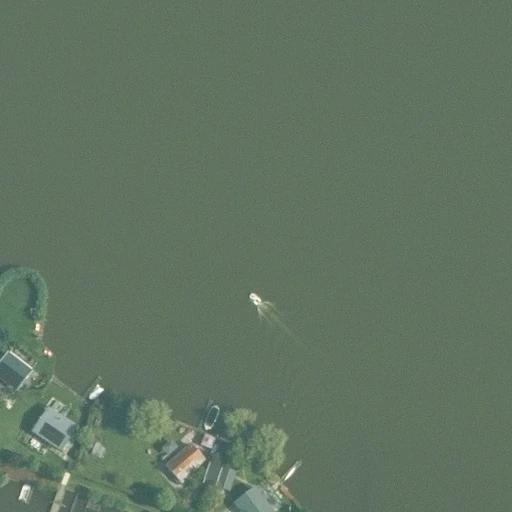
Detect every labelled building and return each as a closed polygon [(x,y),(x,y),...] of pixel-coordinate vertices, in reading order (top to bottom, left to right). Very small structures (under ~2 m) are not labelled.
[(20,388),(30,375),(8,358),(0,369),(0,380),(9,388),(13,382),(20,388)] [(62,454),(76,432),(48,413),(34,435),(62,454)] [(180,485),(204,463),(191,448),(167,469),(180,485)] [(222,469),(209,465),(203,487),(216,491),(222,469)] [(229,493),(235,474),(223,470),(217,489),(229,493)] [(239,511),(268,511),(255,494),(236,507),(239,511)]
